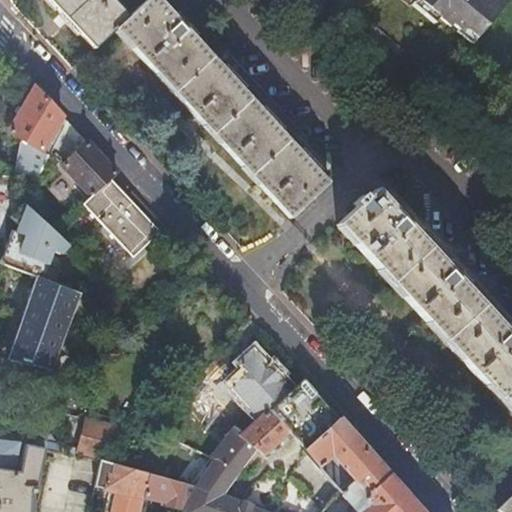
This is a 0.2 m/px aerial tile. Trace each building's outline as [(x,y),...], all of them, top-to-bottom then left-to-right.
[(45,0),(93,50),(113,31),(127,18),(109,0),(45,0)] [(146,0),(127,18),(113,31),(288,220),(325,185),(316,173),(319,172),(313,165),(309,168),(296,154),(297,153),(278,132),(280,131),(274,124),(270,127),(258,113),(240,91),(242,90),(236,82),(231,85),(220,72),(191,38),(189,39),(181,29),(184,26),(180,21),(176,24),(169,17),(170,16),(155,0),(146,0)] [(477,40),(509,1),(508,0),(419,0),(418,2),(428,10),(424,16),(435,26),(440,20),(451,29),(453,27),(459,31),(461,32),(468,32),(477,40)] [(428,10),(418,2),(413,8),(424,16),(428,10)] [(457,33),(473,46),(477,40),(468,32),(461,32),(459,31),(457,33)] [(62,118),(34,89),(22,110),(18,116),(8,133),(23,142),(21,145),(20,145),(14,174),(36,178),(48,155),(49,154),(50,151),(44,147),(62,118)] [(13,113),(18,116),(22,110),(17,107),(13,113)] [(108,182),(116,175),(101,160),(82,140),(64,121),(50,151),(49,154),(62,167),(92,198),(108,182)] [(23,204),(18,177),(9,177),(5,216),(18,227),(16,234),(11,232),(0,259),(0,266),(12,272),(37,280),(40,281),(51,253),(59,256),(68,247),(22,205),(23,204)] [(0,216),(5,216),(9,177),(0,177),(0,216)] [(92,198),(83,207),(132,258),(157,233),(108,182),(92,198)] [(511,417),(511,342),(511,341),(511,339),(511,336),(508,332),(505,335),(498,327),(498,326),(461,286),(460,287),(451,277),(454,274),(449,269),(447,272),(439,265),(439,264),(412,234),(411,234),(402,225),(405,222),(400,216),(397,219),(390,212),(373,192),(363,202),(359,197),(351,204),(355,209),(336,226),(511,417)] [(50,371),(78,296),(40,281),(37,280),(8,360),(50,371)] [(229,387),(261,421),(291,392),(280,380),(280,375),(273,367),(267,366),(253,352),(238,365),(245,372),(229,387)] [(355,511),(338,492),(322,511),(260,511),(222,496),(241,470),(239,468),(254,448),(265,457),(290,432),(306,450),(338,420),(320,399),(304,380),(291,392),(261,421),(244,437),(234,430),(209,459),(213,461),(212,464),(206,460),(196,474),(202,478),(195,489),(196,489),(186,511),(355,511)] [(37,412),(36,416),(45,419),(48,414),(51,416),(52,414),(50,413),(50,412),(51,409),(51,407),(51,404),(50,401),(47,399),(44,398),(40,396),(35,410),(37,412)] [(100,463),(106,465),(124,431),(86,420),(78,450),(62,447),(61,452),(78,455),(100,462),(100,463)] [(355,511),(419,511),(361,445),(338,420),(306,450),(303,452),(338,492),(355,511)] [(0,470),(18,473),(25,446),(33,447),(34,437),(26,436),(25,442),(0,438),(0,470)] [(44,450),(61,452),(62,447),(46,444),(34,437),(33,447),(44,450)] [(35,491),(44,450),(33,447),(25,446),(18,473),(0,470),(0,511),(29,511),(30,494),(34,494),(35,491)] [(141,511),(144,499),(149,477),(106,465),(100,463),(94,488),(115,493),(119,494),(117,499),(113,499),(110,511),(141,511)] [(165,507),(186,511),(196,489),(195,489),(149,477),(144,499),(165,504),(165,507)] [(511,511),(511,495),(495,511),(511,511)]
